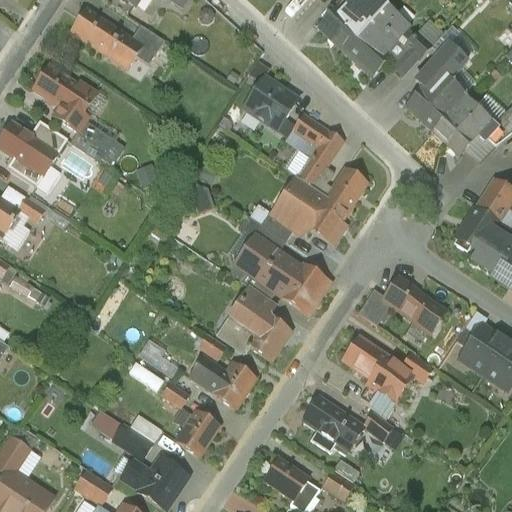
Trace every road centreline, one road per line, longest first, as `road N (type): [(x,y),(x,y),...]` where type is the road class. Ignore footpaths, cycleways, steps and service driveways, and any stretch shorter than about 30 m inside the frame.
road 1 (residential): [(387,239),(209,511)]
road 2 (residential): [(387,239),(414,196),(411,180),(228,0)]
road 3 (residential): [(511,321),(387,239)]
